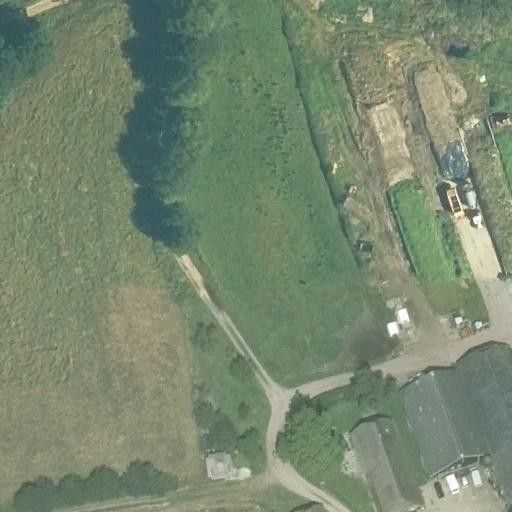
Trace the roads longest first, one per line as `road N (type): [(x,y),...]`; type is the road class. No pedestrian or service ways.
road 1 (track): [(283,472),(270,396),(172,232),(163,198),(177,26),(167,0)]
road 2 (track): [(28,511),(283,472)]
